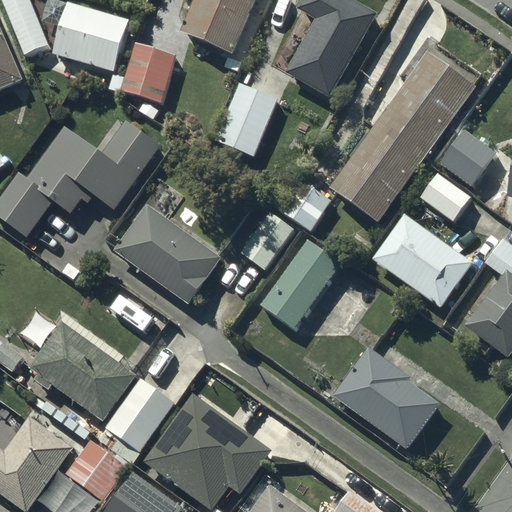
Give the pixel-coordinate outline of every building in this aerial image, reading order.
[(29,0),(15,0),(3,5),(26,63),(50,54),(29,0)] [(201,0),(184,42),(235,64),(261,0),(201,0)] [(337,0),(309,0),(300,18),(318,28),(288,83),(332,107),(379,23),(337,0)] [(70,11),(56,62),(117,80),(132,29),(70,11)] [(0,99),(25,90),(0,30),(0,99)] [(137,52),(124,99),(165,110),(178,63),(137,52)] [(431,64),(333,196),(381,231),(479,99),(431,64)] [(218,149),(256,165),(279,107),(242,92),(218,149)] [(21,181),(0,209),(0,224),(28,246),(54,212),(72,225),(85,207),(92,213),(97,206),(114,219),(161,156),(128,131),(102,164),(66,137),(29,187),(21,181)] [(458,137),(432,171),(473,201),(499,167),(458,137)] [(440,181),(422,205),(456,230),(474,205),(440,181)] [(301,188),(281,218),(314,240),(333,209),(301,188)] [(151,214),(117,261),(193,315),(211,289),(209,288),(224,266),(151,214)] [(272,219),(243,261),(267,278),(296,236),(272,219)] [(408,223),(376,267),(444,316),(476,272),(408,223)] [(313,247),(264,312),(297,336),(345,271),(313,247)] [(511,252),(504,247),(487,270),(506,284),(468,335),(511,367),(511,365),(511,252)] [(55,393),(106,430),(138,385),(64,331),(61,336),(39,319),(22,342),(46,359),(32,378),(40,384),(37,388),(52,398),(55,393)] [(373,355),(337,405),(410,459),(443,413),(411,390),(414,385),(373,355)] [(142,387),(109,435),(143,459),(177,411),(142,387)] [(273,460),(196,403),(147,470),(203,511),(219,511),(232,496),(242,503),(273,460)] [(0,453),(0,500),(16,511),(36,511),(75,458),(32,427),(9,460),(0,453)] [(91,449),(67,481),(105,510),(129,478),(91,449)] [(264,481),(242,511),(296,511),(273,496),(277,490),(264,481)] [(178,511),(138,482),(115,511),(178,511)] [(372,511),(352,497),(341,511),(372,511)]
